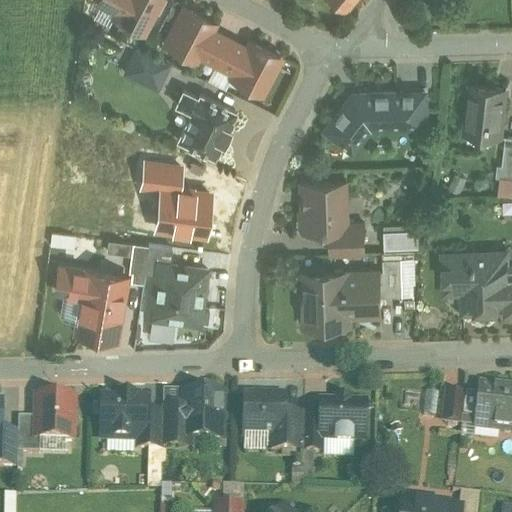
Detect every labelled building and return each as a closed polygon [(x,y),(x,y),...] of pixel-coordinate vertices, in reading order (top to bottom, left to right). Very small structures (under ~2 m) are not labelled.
[(122,0),(98,0),(98,2),(117,12),(122,0)] [(161,0),(122,0),(117,12),(114,17),(145,32),(161,0)] [(330,0),(346,12),(356,0),(330,0)] [(215,23),(184,7),(166,43),(196,59),(199,54),(211,30),(215,23)] [(229,40),(211,30),(199,54),(217,63),(229,40)] [(247,49),(229,40),(217,63),(235,73),(247,49)] [(164,60),(127,42),(119,58),(157,76),(164,60)] [(235,73),(232,78),(263,93),(281,57),(251,42),(247,49),(235,73)] [(197,92),(181,84),(172,101),(188,109),(175,134),(213,153),(236,108),(199,89),(197,92)] [(507,88),(472,84),(466,134),(502,138),(507,88)] [(426,93),(353,95),(325,130),(352,151),(370,128),(427,127),(426,93)] [(511,138),(506,137),(503,167),(498,166),(497,178),(511,180),(511,138)] [(345,182),(302,184),(303,209),(300,213),(300,225),(304,229),(304,230),(331,229),(332,239),(365,239),(365,223),(347,224),(345,182)] [(133,242),(109,239),(108,250),(132,253),(133,242)] [(366,253),(365,239),(332,239),(332,254),(366,253)] [(149,244),(133,242),(132,253),(129,271),(132,272),(131,280),(126,279),(126,280),(143,282),(149,244)] [(173,247),(149,244),(143,282),(143,283),(144,283),(146,271),(162,274),(164,263),(171,263),(173,247)] [(507,253),(445,254),(445,277),(462,277),(463,297),(463,313),(496,312),(496,303),(505,303),(505,305),(511,304),(511,277),(507,278),(507,253)] [(402,259),(383,259),(384,271),(380,271),(381,297),(403,296),(402,259)] [(171,263),(164,263),(162,274),(156,316),(199,322),(204,288),(206,288),(209,269),(171,263)] [(127,276),(94,271),(93,272),(60,266),(56,290),(83,294),(77,332),(92,334),(97,331),(98,324),(117,328),(126,280),(126,279),(127,276)] [(380,271),(304,273),(306,325),(350,324),(349,315),(349,314),(362,314),(362,316),(381,315),(381,297),(380,271)] [(511,394),(482,390),(480,399),(477,420),(476,428),(511,432),(511,394)] [(465,397),(447,395),(443,425),(461,427),(462,420),(465,397)] [(480,399),(465,396),(465,397),(462,420),(477,420),(480,399)] [(222,398),(184,398),(183,414),(183,442),(188,442),(221,442),(222,398)] [(284,400),(246,399),(245,420),(243,422),(243,432),(245,434),(245,439),(272,440),(271,454),(293,454),(303,455),(303,453),(304,419),(283,418),(284,400)] [(134,400),(118,400),(118,402),(103,401),(102,441),(136,442),(143,442),(143,416),(144,402),(134,402),(134,400)] [(73,402),(37,401),(36,421),(35,442),(39,442),(72,443),(73,402)] [(348,402),(337,401),(337,405),(321,405),(321,417),(320,441),(322,441),(337,441),(337,445),(350,445),(350,442),(362,442),(363,406),(348,406),(348,402)] [(183,414),(162,413),(162,417),(161,449),(187,450),(188,442),(183,442),(183,414)] [(162,417),(143,416),(143,442),(136,442),(136,451),(149,452),(161,452),(161,449),(162,417)] [(321,417),(304,417),(304,419),(303,453),(312,454),(321,454),(322,441),(320,441),(321,417)] [(36,421),(18,420),(18,436),(17,455),(39,456),(39,442),(35,442),(36,421)] [(18,436),(0,436),(0,446),(0,469),(17,470),(17,455),(18,436)] [(161,452),(149,452),(148,487),(160,486),(161,452)] [(312,454),(303,453),(303,455),(302,483),(311,484),(312,454)] [(303,455),(293,454),(292,489),(302,490),(302,483),(303,455)] [(243,489),(222,489),(222,510),(243,511),(243,489)] [(477,511),(479,497),(460,495),(458,511),(461,511),(460,511),(477,511)] [(15,511),(16,498),(7,498),(6,511),(15,511)]
